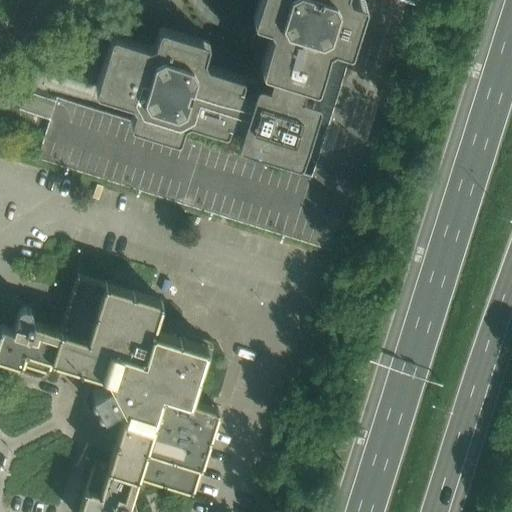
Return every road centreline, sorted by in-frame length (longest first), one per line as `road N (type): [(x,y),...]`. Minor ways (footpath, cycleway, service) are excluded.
road 1 (primary): [(511,36),(363,511)]
road 2 (primary): [(435,511),(511,279)]
